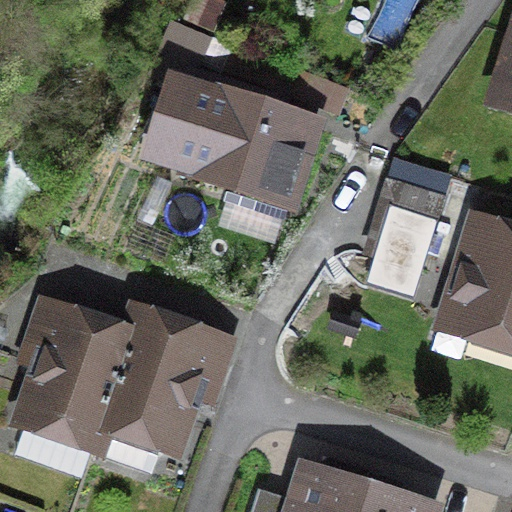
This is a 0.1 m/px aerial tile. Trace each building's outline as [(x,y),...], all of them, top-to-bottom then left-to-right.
[(211,48),(167,30),(157,56),(201,74),(211,48)] [(511,38),(490,108),(511,115),(511,38)] [(329,124),(214,86),(184,177),(300,214),(329,124)] [(443,203),(387,185),(362,262),(372,265),(366,285),(411,300),(443,203)] [(511,238),(474,227),(440,338),(511,359),(511,238)] [(180,463),(221,332),(151,311),(143,336),(111,441),(180,463)] [(143,336),(67,313),(28,444),(104,467),(111,441),(143,336)] [(442,511),(443,510),(301,464),(285,511),(442,511)]
